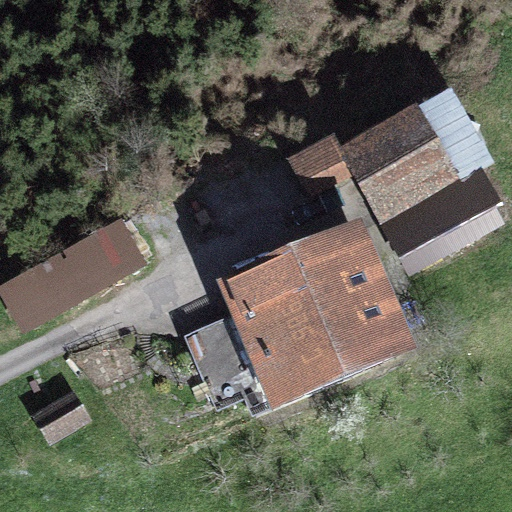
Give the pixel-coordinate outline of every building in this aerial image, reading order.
[(451,86),(419,104),(460,178),(480,167),(493,159),(451,86)] [(417,101),(339,145),(354,174),(381,222),(460,178),(419,104),(417,101)] [(354,174),(339,145),(332,134),(288,157),(310,198),(354,174)] [(460,178),(381,222),(410,274),(509,219),(480,167),(460,178)] [(363,210),(216,273),(233,314),(184,335),(216,410),(246,397),(254,414),(420,343),(363,210)] [(122,216),(0,285),(0,291),(24,334),(149,264),(122,216)] [(74,389),(32,415),(51,446),(93,420),(74,389)]
